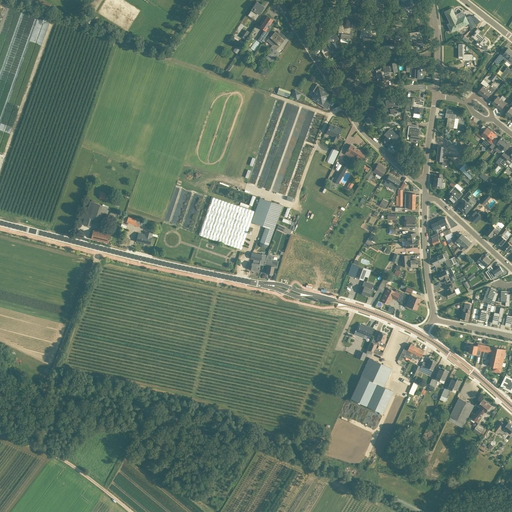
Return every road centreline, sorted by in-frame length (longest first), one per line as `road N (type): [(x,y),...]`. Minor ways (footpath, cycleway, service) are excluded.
road 1 (tertiary): [(423,335),(347,303),(0,222)]
road 2 (track): [(26,440),(97,254)]
road 3 (residential): [(435,21),(387,22),(322,8),(289,17)]
road 4 (track): [(132,511),(26,440)]
road 5 (unclassified): [(433,320),(424,197)]
